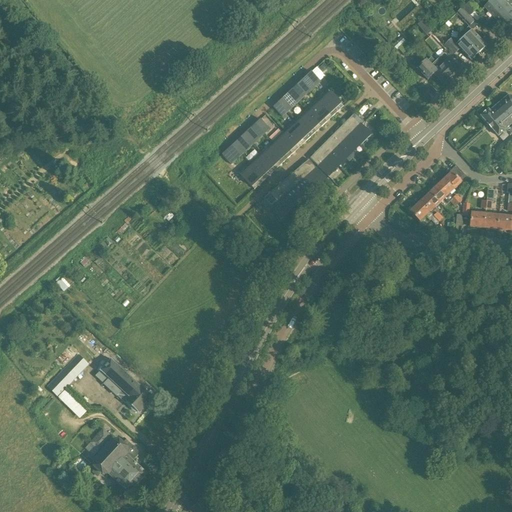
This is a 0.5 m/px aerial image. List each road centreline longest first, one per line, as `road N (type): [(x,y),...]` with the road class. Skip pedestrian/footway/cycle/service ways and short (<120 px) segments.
road 1 (unclassified): [(196,511),(322,271),(312,263)]
road 2 (secondary): [(186,481),(284,297)]
road 3 (residential): [(223,146),(328,51),(345,55),(375,87)]
road 4 (residential): [(368,215),(400,240),(511,248)]
road 5 (residential): [(264,189),(375,87)]
road 6 (residential): [(511,31),(410,124)]
road 7 (secondary): [(420,139),(511,56)]
